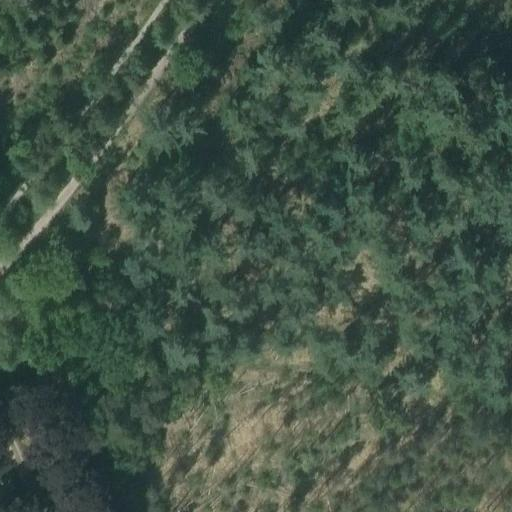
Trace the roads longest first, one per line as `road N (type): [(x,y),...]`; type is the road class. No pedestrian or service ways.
road 1 (track): [(0,301),(75,282),(273,151),(354,62),(433,0)]
road 2 (track): [(0,274),(212,0)]
road 3 (track): [(0,317),(61,336),(136,511)]
